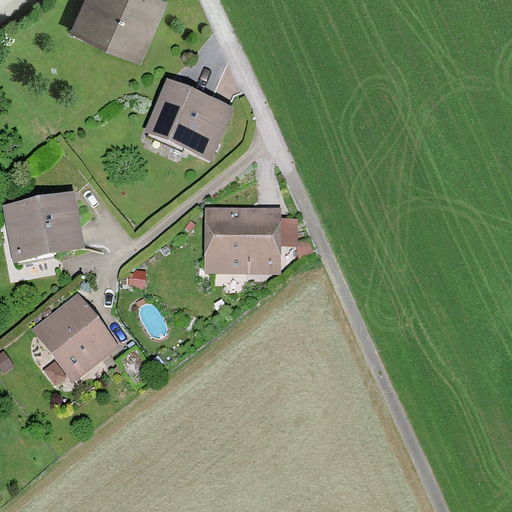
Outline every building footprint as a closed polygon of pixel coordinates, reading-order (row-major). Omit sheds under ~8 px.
[(168,0),(84,0),(70,32),(142,63),(168,0)] [(234,115),(169,87),(147,137),(212,165),(234,115)] [(80,199),(5,210),(14,270),(89,259),(80,199)] [(284,216),(206,214),(205,277),(283,278),(284,216)] [(77,298),(31,333),(74,389),(120,354),(77,298)]
